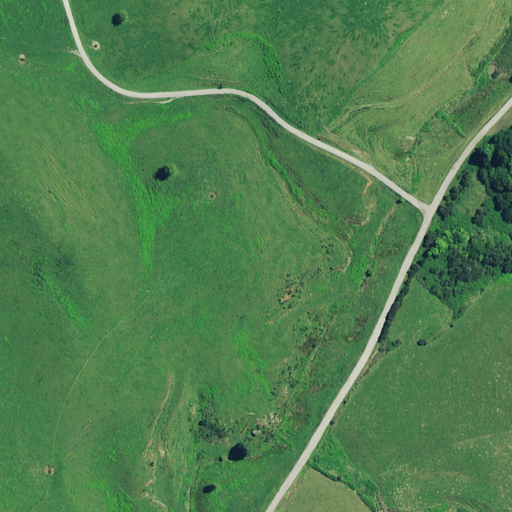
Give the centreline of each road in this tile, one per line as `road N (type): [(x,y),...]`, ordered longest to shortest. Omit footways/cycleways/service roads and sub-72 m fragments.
road 1 (track): [(269,511),(370,347),(446,180),(511,99)]
road 2 (track): [(431,212),(373,170),(280,122),(254,97),(232,90),(129,94),(111,86),(81,52),(65,0)]
